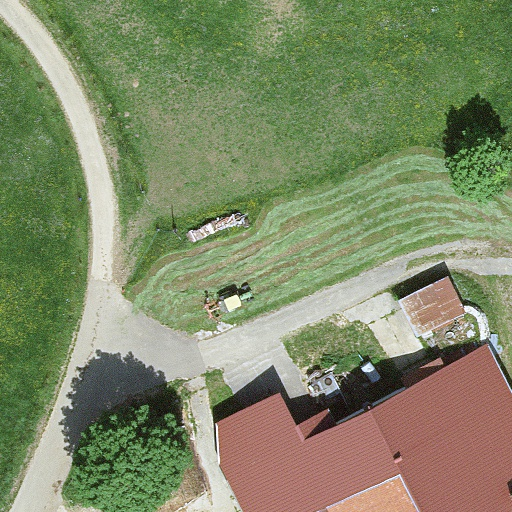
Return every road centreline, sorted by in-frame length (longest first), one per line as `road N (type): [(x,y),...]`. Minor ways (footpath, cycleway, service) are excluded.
road 1 (track): [(101,282),(96,166),(84,125),(41,44),(2,0)]
road 2 (residential): [(30,511),(90,363),(101,282)]
